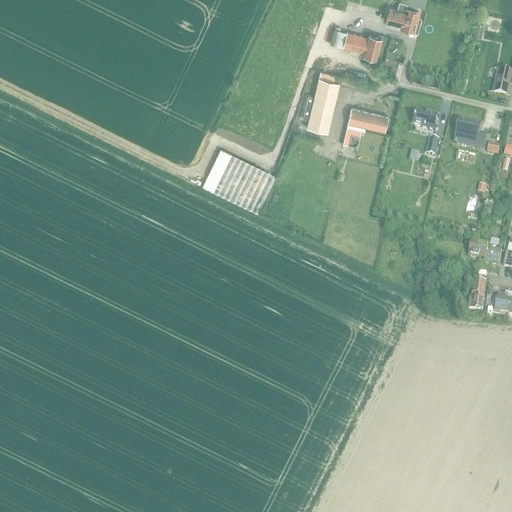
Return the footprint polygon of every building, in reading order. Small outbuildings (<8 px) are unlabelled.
[(390,9),(386,22),(401,26),(400,28),(414,32),(418,16),(414,15),(415,11),(416,8),(424,10),(426,0),(408,0),(408,4),(399,2),(397,11),(390,9)] [(368,35),(368,38),(334,29),(330,44),(363,53),(363,56),(376,59),(381,39),(368,35)] [(511,72),(498,69),(493,92),(509,96),(511,86),(511,85),(511,72)] [(307,128),(327,132),(340,77),(320,72),(307,128)] [(366,127),(385,131),(388,117),(351,108),(347,128),(364,132),(366,127)] [(435,131),(438,115),(431,113),(430,114),(417,111),(413,125),(421,126),(421,127),(435,131)] [(482,124),(459,119),(454,142),(485,149),(488,135),(480,133),(482,124)] [(431,138),(427,154),(435,156),(439,140),(431,138)] [(357,151),(358,145),(345,143),(344,149),(357,151)] [(498,154),(500,145),(490,143),(487,152),(498,154)] [(202,187),(258,213),(276,176),(220,149),(202,187)] [(484,262),(498,265),(501,250),(487,248),(488,243),(472,240),(468,256),(481,258),(481,257),(484,258),(484,262)] [(511,252),(506,251),(503,266),(511,267),(511,252)] [(421,293),(427,294),(430,277),(424,276),(421,293)] [(486,284),(488,285),(488,282),(474,280),(472,293),(471,293),(470,298),(469,298),(468,308),(482,310),(486,284)] [(511,314),(511,293),(506,293),(506,296),(497,294),(494,311),(511,314)]
